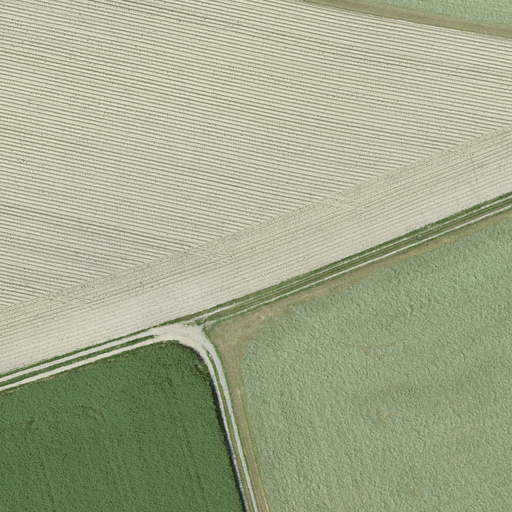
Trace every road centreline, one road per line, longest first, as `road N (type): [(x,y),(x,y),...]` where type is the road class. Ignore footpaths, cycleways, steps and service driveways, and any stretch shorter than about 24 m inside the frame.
road 1 (track): [(187,329),(511,203)]
road 2 (track): [(187,329),(216,375),(254,511)]
road 3 (track): [(0,384),(187,329)]
